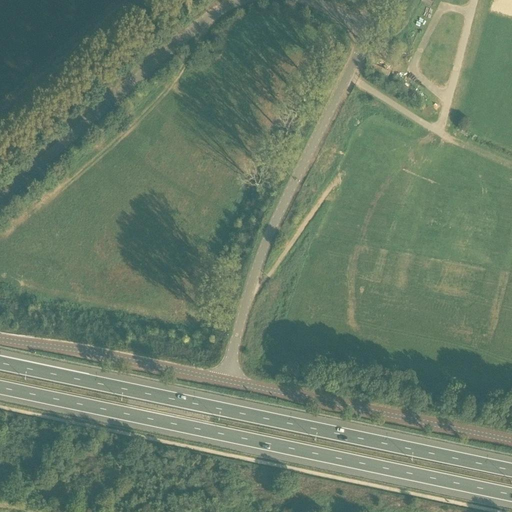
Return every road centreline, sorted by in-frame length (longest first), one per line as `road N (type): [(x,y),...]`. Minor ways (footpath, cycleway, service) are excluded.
road 1 (trunk): [(0,387),(511,495)]
road 2 (trunk): [(511,470),(0,363)]
road 3 (unclassified): [(225,384),(276,215),(370,29)]
road 4 (unclassified): [(0,199),(177,46),(244,0)]
road 5 (unclassified): [(511,443),(225,384)]
road 6 (unclassified): [(225,384),(0,340)]
